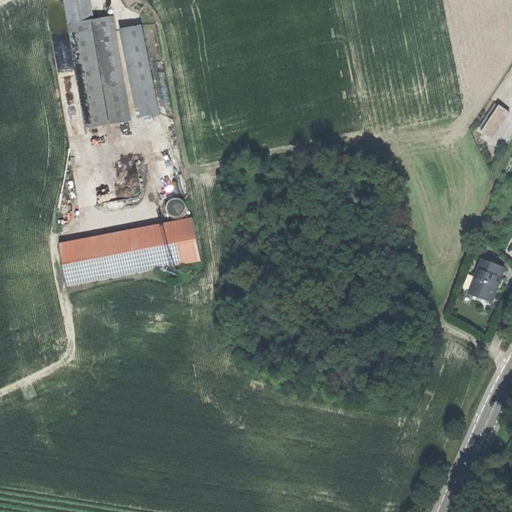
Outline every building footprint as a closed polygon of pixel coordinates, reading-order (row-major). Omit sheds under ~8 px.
[(127,121),(129,119),(112,16),(91,20),(88,0),(62,0),(84,128),(127,121)] [(143,26),(127,29),(145,117),(161,114),(143,26)] [(504,122),(510,114),(500,107),(482,134),(489,139),(502,120),(504,122)] [(492,141),(504,122),(502,120),(489,139),(492,141)] [(177,219),(180,218),(183,217),(185,215),(187,213),(187,209),(187,207),(186,204),(185,201),(182,199),(179,198),(176,198),(172,199),(169,201),(168,204),(167,208),(167,211),(168,214),(170,217),(173,218),(177,219)] [(202,261),(194,218),(60,243),(69,285),(202,261)] [(477,299),(492,305),(497,293),(499,287),(500,284),(496,283),(497,279),(498,279),(503,268),(482,260),(469,293),(478,296),(477,299)] [(504,281),(498,279),(497,279),(496,283),(500,284),(499,287),(501,288),(504,281)]
